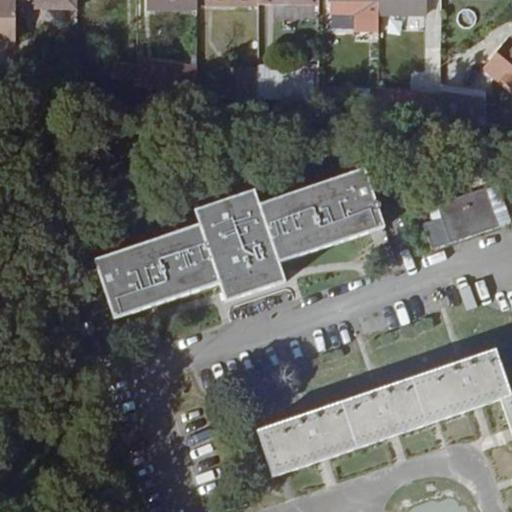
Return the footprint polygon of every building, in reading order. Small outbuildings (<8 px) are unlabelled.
[(17,0),(0,0),(0,42),(18,43),(17,0)] [(17,0),(18,13),(78,13),(77,0),(17,0)] [(198,8),(198,0),(150,0),(150,13),(198,12),(198,8)] [(379,0),(332,0),(332,16),(355,16),(355,36),(380,36),(380,12),(379,0)] [(429,0),(379,0),(380,12),(430,12),(429,0)] [(511,41),(510,40),(485,71),(511,93),(511,41)] [(18,53),(19,71),(33,71),(32,53),(18,53)] [(114,83),(138,86),(138,67),(115,65),(114,83)] [(198,65),(138,66),(138,67),(138,86),(197,94),(198,65)] [(257,101),(312,104),(314,73),(258,70),(258,73),(257,101)] [(258,73),(238,73),(238,99),(257,101),(258,73)] [(442,87),(442,122),(487,128),(486,94),(442,87)] [(385,230),(366,172),(261,207),(256,194),(197,214),(201,227),(95,262),(116,317),(221,286),(226,304),(286,284),(281,266),(385,230)] [(498,185),(438,206),(442,220),(424,226),(433,251),(510,225),(498,185)] [(274,478),(502,401),(511,397),(497,352),(259,433),(274,478)] [(511,397),(502,401),(511,429),(511,397)]
